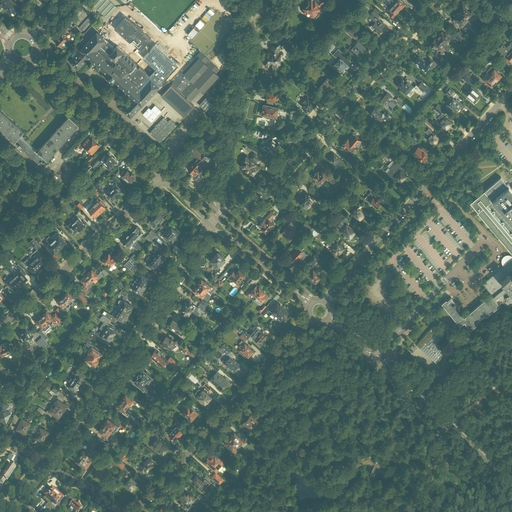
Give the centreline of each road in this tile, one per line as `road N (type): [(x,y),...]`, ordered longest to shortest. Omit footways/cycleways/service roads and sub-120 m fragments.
road 1 (residential): [(433,0),(237,212),(220,205),(217,190),(245,15)]
road 2 (residential): [(46,464),(209,224)]
road 3 (residential): [(325,302),(511,91)]
road 4 (residential): [(135,511),(311,318)]
road 5 (residential): [(0,321),(163,175)]
road 6 (tertiary): [(163,175),(32,58)]
road 7 (track): [(399,491),(405,460),(511,371)]
road 8 (tertiary): [(392,371),(511,486)]
